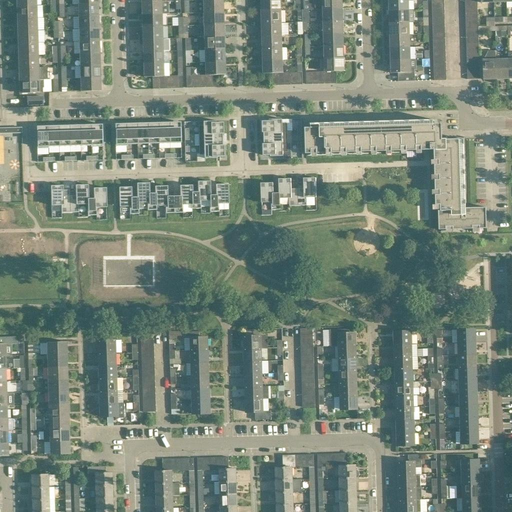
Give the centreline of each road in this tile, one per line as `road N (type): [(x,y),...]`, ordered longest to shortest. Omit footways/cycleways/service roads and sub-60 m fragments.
road 1 (residential): [(381,511),(379,451),(367,438),(132,449)]
road 2 (residential): [(244,170),(31,178),(27,114),(0,114)]
road 3 (residential): [(500,511),(492,264)]
road 4 (residential): [(511,123),(479,124),(450,92),(369,93)]
road 5 (residential): [(369,93),(241,98)]
road 6 (residential): [(241,98),(118,102)]
